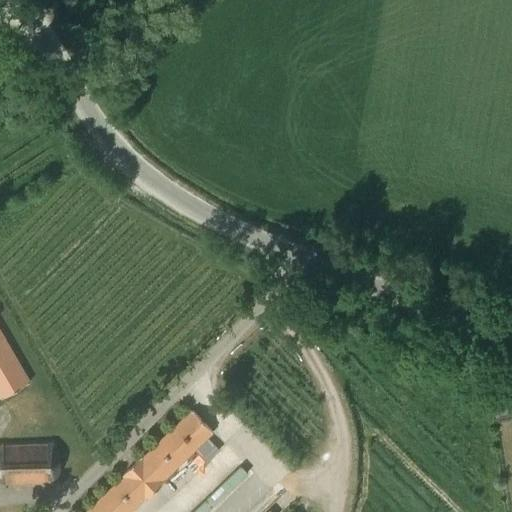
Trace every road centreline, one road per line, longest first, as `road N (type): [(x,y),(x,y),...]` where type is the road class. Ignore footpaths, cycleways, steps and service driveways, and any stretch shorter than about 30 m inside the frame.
road 1 (tertiary): [(511,331),(298,262),(156,186),(98,126),(17,0)]
road 2 (unknown): [(243,511),(249,478),(200,362)]
